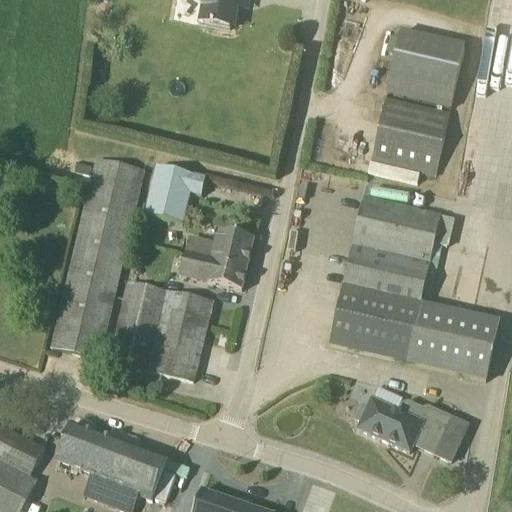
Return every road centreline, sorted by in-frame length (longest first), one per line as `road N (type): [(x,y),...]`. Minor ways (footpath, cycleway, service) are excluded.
road 1 (unclassified): [(231,443),(319,0)]
road 2 (unclassified): [(231,443),(0,373)]
road 3 (unclassified): [(413,511),(231,443)]
